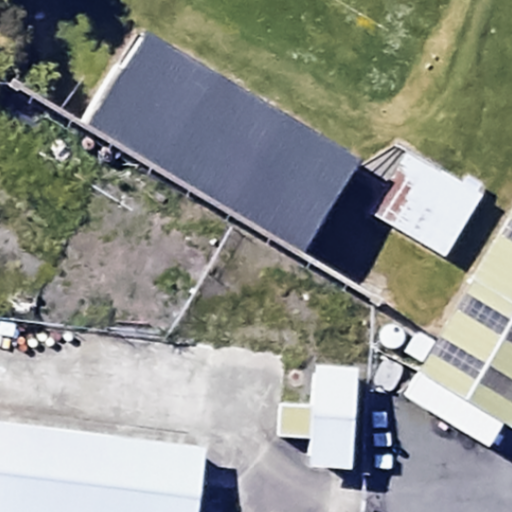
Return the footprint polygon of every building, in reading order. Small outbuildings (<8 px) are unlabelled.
[(306,269),(366,176),(146,43),(87,138),(306,269)] [(407,155),(368,217),(445,265),(484,202),(407,155)] [(511,228),(406,405),(488,456),(502,433),(511,439),(511,437),(511,228)] [(354,429),(355,381),(313,379),(312,415),(280,414),(279,450),(309,450),(308,482),(351,483),(352,443),(360,444),(360,429),(354,429)] [(0,511),(199,511),(206,459),(0,432),(0,511)]
